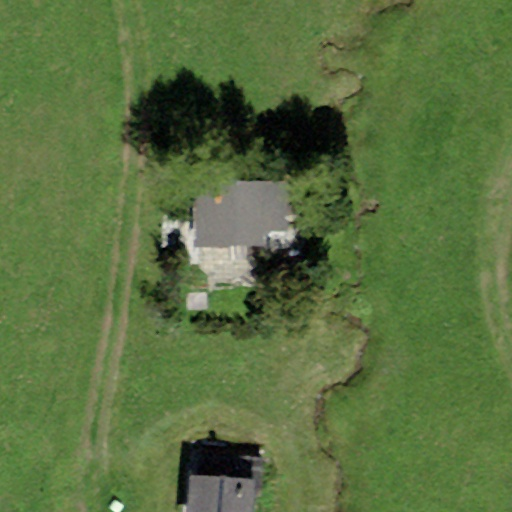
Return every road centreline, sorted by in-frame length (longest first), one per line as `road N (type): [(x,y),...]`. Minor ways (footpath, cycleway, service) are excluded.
road 1 (track): [(107,511),(101,422),(130,234),(139,41),(126,0)]
road 2 (track): [(511,340),(500,312),(496,185),(511,160)]
